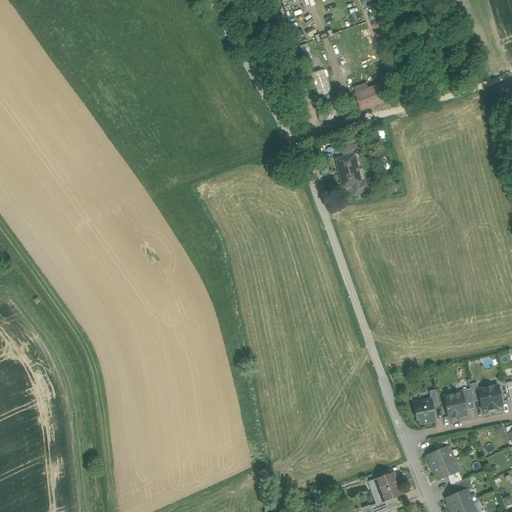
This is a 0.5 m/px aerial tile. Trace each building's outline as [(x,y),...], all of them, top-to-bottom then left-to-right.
[(319,96),(331,92),(323,69),(312,73),(319,96)] [(377,86),(355,94),(361,111),(383,103),(377,86)] [(357,134),(335,139),(337,146),(340,145),(343,157),(354,154),(371,150),(368,139),(358,141),(357,134)] [(354,155),(336,160),(343,188),(353,186),(355,195),(368,192),(366,181),(361,182),(354,155)] [(397,183),(391,180),(387,186),(394,189),(397,183)] [(481,401),(478,389),(477,383),(470,384),(471,389),(473,402),(481,401)] [(483,388),(478,389),(481,401),(482,410),(487,409),(488,411),(497,409),(497,407),(502,406),(499,385),(493,387),(490,384),(486,385),(483,388)] [(462,391),(462,392),(465,411),(474,409),(473,402),(471,389),(462,391)] [(430,391),(432,400),(433,409),(441,408),(438,390),(430,391)] [(465,411),(462,392),(445,395),(449,418),(466,415),(465,411)] [(432,400),(413,403),(416,421),(419,420),(419,424),(436,422),(433,409),(432,400)] [(433,444),(437,452),(449,447),(451,446),(447,438),(433,444)] [(449,447),(437,452),(427,456),(432,468),(454,459),(449,447)] [(447,477),(459,472),(454,459),(432,468),(438,481),(447,477)] [(462,480),(459,472),(447,477),(451,485),(453,484),(462,480)] [(394,473),(374,480),(382,502),(394,498),(402,495),(394,473)] [(453,484),(457,494),(467,490),(472,487),(468,478),(462,480),(453,484)] [(467,490),(457,494),(445,499),(450,511),(472,502),(467,490)] [(394,498),(382,502),(376,504),(376,506),(378,511),(379,511),(396,506),(394,498)] [(329,500),(324,502),(327,511),(333,510),(329,500)] [(450,511),(476,511),(472,502),(450,511)]
